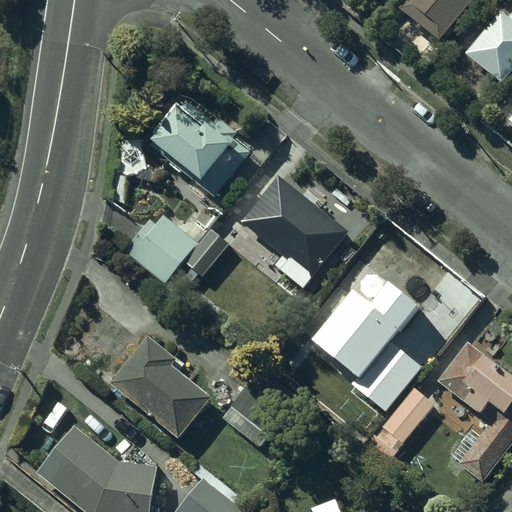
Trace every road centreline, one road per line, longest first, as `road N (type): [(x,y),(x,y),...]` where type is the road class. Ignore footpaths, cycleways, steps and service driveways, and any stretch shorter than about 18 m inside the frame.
road 1 (residential): [(229,0),(511,228)]
road 2 (secondary): [(0,317),(37,205),(73,0)]
